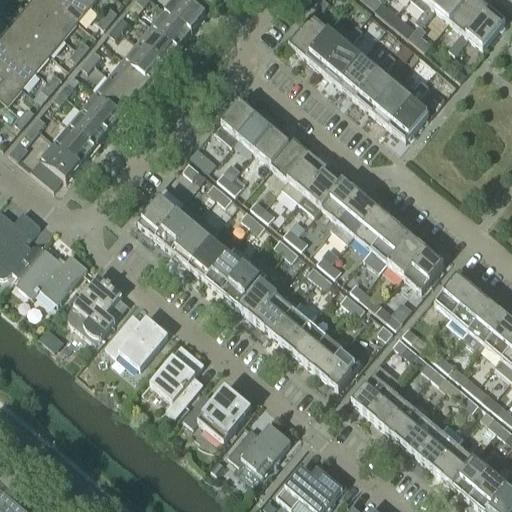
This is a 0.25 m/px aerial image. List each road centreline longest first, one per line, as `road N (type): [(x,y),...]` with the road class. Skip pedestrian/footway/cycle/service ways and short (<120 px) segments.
road 1 (residential): [(407,511),(78,240)]
road 2 (residential): [(511,269),(401,180),(363,175),(224,66)]
road 3 (residential): [(78,240),(224,66)]
road 4 (residential): [(94,511),(0,431)]
